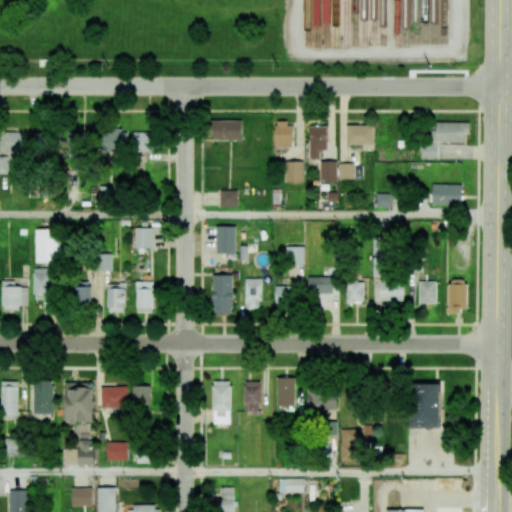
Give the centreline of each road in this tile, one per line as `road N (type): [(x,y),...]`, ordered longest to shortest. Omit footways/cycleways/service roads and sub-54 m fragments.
road 1 (residential): [(0,343),(497,344)]
road 2 (secondary): [(495,511),(500,87)]
road 3 (residential): [(185,511),(185,87)]
road 4 (residential): [(185,87),(500,87)]
road 5 (residential): [(0,86),(185,87)]
